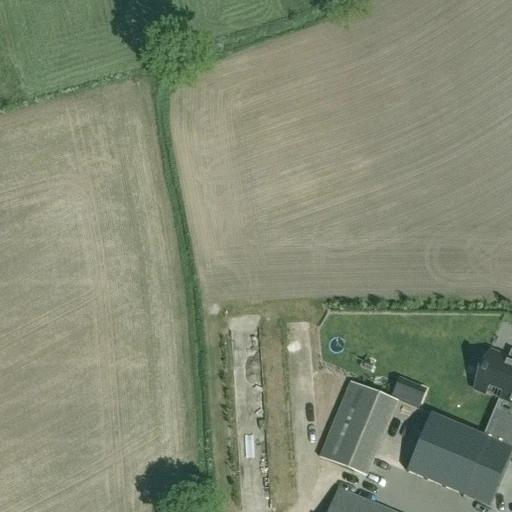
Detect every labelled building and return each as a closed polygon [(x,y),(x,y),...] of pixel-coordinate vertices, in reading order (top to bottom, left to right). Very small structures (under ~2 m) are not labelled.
[(490,353),(478,383),(502,393),(499,401),(511,406),(511,352),(508,361),(490,353)] [(450,397),(454,373),(435,370),(432,394),(450,397)] [(351,385),(320,461),(366,480),(391,420),(378,415),(385,399),(351,385)] [(482,415),(488,399),(459,388),(453,403),(482,415)] [(252,415),(254,440),(270,439),(268,414),(252,415)] [(431,415),(407,472),(489,507),(511,452),(511,435),(505,433),(501,444),(483,437),(431,415)] [(385,511),(337,492),(328,511),(385,511)]
